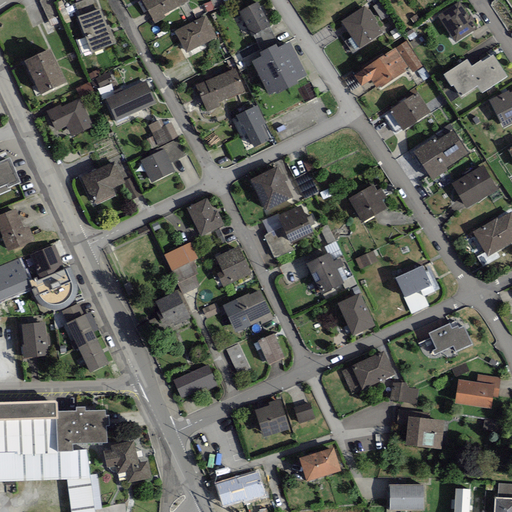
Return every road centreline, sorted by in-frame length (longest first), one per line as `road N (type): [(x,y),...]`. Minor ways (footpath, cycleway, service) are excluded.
road 1 (residential): [(476,293),(349,111)]
road 2 (residential): [(308,369),(214,180)]
road 3 (residential): [(214,180),(114,0)]
road 4 (residential): [(80,248),(0,76)]
road 5 (residential): [(308,369),(476,293)]
road 6 (residential): [(170,433),(308,369)]
road 7 (residential): [(349,111),(214,180)]
road 8 (residential): [(214,180),(80,248)]
road 9 (residential): [(144,380),(80,248)]
road 10 (residential): [(0,388),(144,380)]
road 11 (residential): [(349,111),(280,0)]
